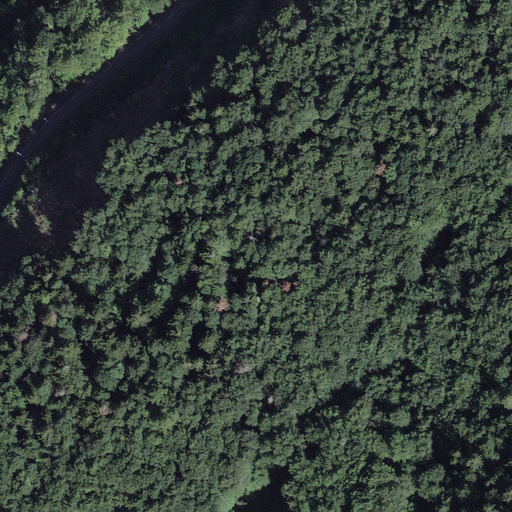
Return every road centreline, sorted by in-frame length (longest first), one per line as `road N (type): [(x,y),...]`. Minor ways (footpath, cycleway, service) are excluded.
road 1 (track): [(270,511),(312,420),(511,156)]
road 2 (track): [(135,0),(42,70),(0,120)]
